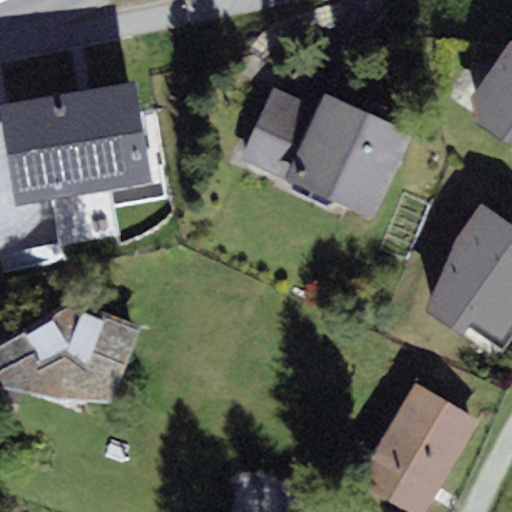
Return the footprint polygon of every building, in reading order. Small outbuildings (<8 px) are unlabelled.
[(0,56),(0,187),(197,154),(177,35),(147,28),(4,53),(0,56)] [(511,41),(511,42),(472,98),(477,121),(511,146),(511,145),(511,41)] [(415,133),(325,92),(319,106),(274,86),(241,158),(376,219),(415,133)] [(473,322),(503,341),(511,327),(511,223),(481,202),(462,232),(446,265),(429,309),(463,335),(473,322)] [(0,301),(0,342),(15,334),(0,301)] [(0,376),(9,390),(114,402),(142,328),(70,301),(15,334),(0,342),(0,376)] [(416,383),(356,480),(408,511),(425,511),(480,422),(416,383)]
